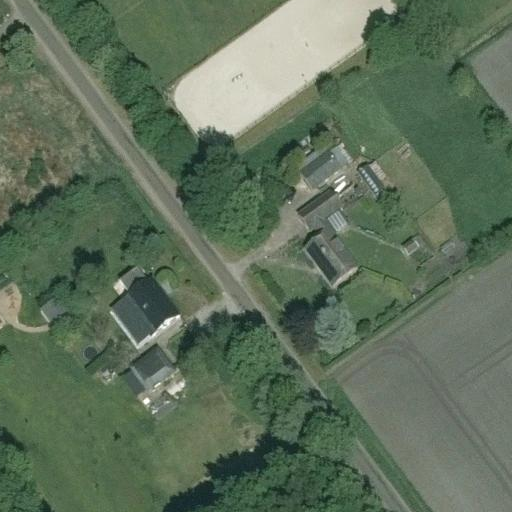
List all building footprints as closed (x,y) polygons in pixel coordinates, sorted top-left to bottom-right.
[(300,177),(312,193),(340,171),(328,156),(300,177)] [(385,193),(367,169),(358,176),(375,199),(385,193)] [(323,240),(321,241),(306,252),(333,289),(357,271),(323,224),(342,211),(330,195),(297,218),(309,235),(315,230),(323,240)] [(180,318),(152,282),(124,303),(151,339),(180,318)] [(179,374),(161,350),(131,372),(149,396),(179,374)]
